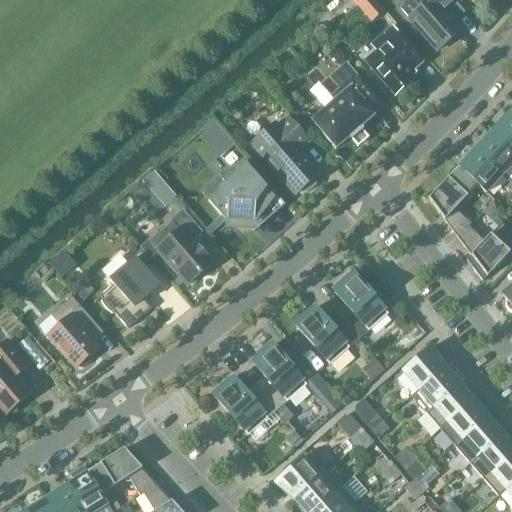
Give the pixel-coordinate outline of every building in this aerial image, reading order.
[(351,0),(371,22),(383,11),(373,0),(351,0)] [(410,0),(400,9),(437,52),(460,32),(443,13),(453,5),(448,0),(410,0)] [(392,27),(376,42),(381,48),(364,62),(395,97),(410,84),(407,81),(416,73),(414,71),(423,63),(392,27)] [(381,109),(383,107),(356,77),(345,65),(329,78),(343,93),(310,123),(312,124),(334,149),(335,151),(337,149),(348,139),(350,141),(351,140),(352,139),(352,138),(351,138),(352,138),(351,138),(352,138),(351,137),(358,131),(359,131),(359,132),(359,131),(359,132),(360,132),(361,132),(362,131),(360,129),(372,118),(372,119),(374,117),(372,116),(372,115),(380,108),(381,109)] [(511,119),(507,115),(491,133),(511,152),(511,119)] [(288,120),(277,129),(275,126),(252,146),(295,195),(300,191),(302,193),(306,194),(315,186),(315,182),(313,180),(318,175),(297,151),(307,142),(288,120)] [(511,152),(491,133),(475,150),(503,176),(511,166),(511,152)] [(475,150),(458,168),(486,194),(503,176),(475,150)] [(208,202),(220,216),(225,222),(226,222),(226,228),(240,229),(253,230),(254,217),(255,216),(277,197),(252,169),(249,172),(242,164),(228,176),(222,181),(226,186),(210,200),(208,202)] [(428,200),(457,239),(471,225),(455,210),(477,187),(486,195),(486,194),(458,168),(428,200)] [(142,183),(148,189),(158,180),(152,173),(142,183)] [(157,250),(188,285),(213,264),(191,239),(200,232),(182,212),(171,222),(149,241),(157,250)] [(225,222),(220,216),(205,229),(210,235),(225,222)] [(471,225),(457,239),(487,278),(511,250),(511,233),(501,224),(484,242),(469,228),(471,225)] [(110,282),(113,287),(100,298),(102,301),(101,302),(103,306),(105,309),(108,312),(112,315),(113,314),(128,330),(151,310),(143,301),(158,287),(135,261),(110,282)] [(56,272),(62,279),(71,272),(64,265),(56,272)] [(350,312),(340,320),(358,341),(388,316),(354,276),(349,281),(347,279),(337,288),(338,290),(334,294),(350,312)] [(511,289),(503,297),(506,301),(505,305),(506,309),(509,313),(511,314),(511,289)] [(77,368),(79,370),(81,370),(90,362),(90,360),(89,358),(98,349),(89,339),(99,330),(71,299),(51,317),(59,327),(48,337),(75,370),(77,368)] [(358,341),(340,320),(331,328),(315,310),(311,314),(309,312),(299,321),(300,323),(295,327),(329,366),(358,341)] [(0,348),(0,410),(5,416),(8,414),(16,414),(17,406),(30,395),(15,377),(27,367),(6,343),(0,348)] [(268,383),(259,391),(277,412),(283,406),(306,386),(272,347),(267,351),(266,350),(255,359),(257,361),(252,365),(268,383)] [(402,373),(419,392),(444,370),(431,348),(414,363),(402,373)] [(374,359),(361,370),(372,382),(384,371),(374,359)] [(410,360),(399,369),(402,373),(414,363),(410,360)] [(444,370),(419,392),(411,399),(425,415),(433,408),(459,386),(444,370)] [(277,412),(259,391),(249,399),(234,381),(229,385),(228,383),(217,392),(219,394),(214,398),(248,437),(277,412)] [(440,431),(447,424),(473,402),(459,386),(433,408),(425,415),(440,431)] [(333,396),(321,406),(330,417),(342,406),(333,396)] [(440,431),(454,447),(487,418),(473,402),(447,424),(440,431)] [(283,406),(277,412),(285,421),(291,416),(283,406)] [(363,423),(371,433),(382,424),(374,414),(363,423)] [(366,437),(350,418),(344,418),(336,424),(356,446),(366,437)] [(454,447),(470,465),(477,459),(503,436),(487,418),(454,447)] [(382,424),(371,433),(377,440),(388,430),(382,424)] [(293,432),(284,440),(293,451),(302,442),(293,432)] [(470,465),(484,482),(511,456),(511,447),(503,436),(477,459),(470,465)] [(366,437),(356,446),(362,453),(373,444),(367,437),(366,437)] [(394,459),(400,466),(411,456),(405,450),(394,459)] [(123,451),(86,474),(107,506),(101,496),(128,479),(140,497),(156,487),(123,451)] [(274,484),(294,501),(327,472),(310,453),(274,484)] [(411,456),(400,466),(405,472),(416,463),(411,456)] [(498,498),(505,491),(511,485),(511,456),(484,482),(498,498)] [(379,473),(384,479),(395,469),(390,463),(379,473)] [(395,469),(384,479),(390,485),(401,476),(395,469)] [(294,501),(303,511),(312,511),(341,488),(327,472),(294,501)] [(86,474),(66,487),(81,511),(110,511),(107,506),(86,474)] [(419,478),(411,484),(421,495),(428,489),(419,478)] [(421,495),(411,484),(404,490),(414,501),(421,495)] [(81,511),(66,487),(46,500),(53,511),(81,511)] [(179,511),(156,487),(140,497),(143,495),(153,511),(179,511)] [(312,511),(346,511),(355,504),(341,488),(312,511)] [(53,511),(46,500),(26,511),(53,511)] [(116,501),(109,505),(113,511),(116,511),(121,509),(116,501)] [(437,511),(438,511),(448,511),(454,508),(448,501),(437,511)]
